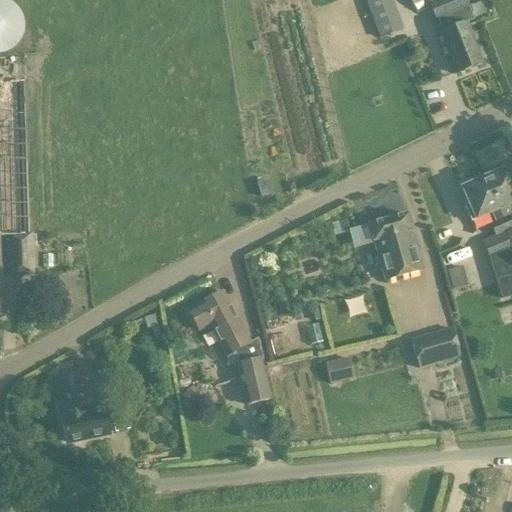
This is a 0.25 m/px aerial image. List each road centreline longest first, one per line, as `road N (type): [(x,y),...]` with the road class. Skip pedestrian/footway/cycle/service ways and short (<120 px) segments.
road 1 (tertiary): [(0,372),(246,237),(511,107)]
road 2 (residential): [(0,436),(44,477),(127,488),(511,447)]
